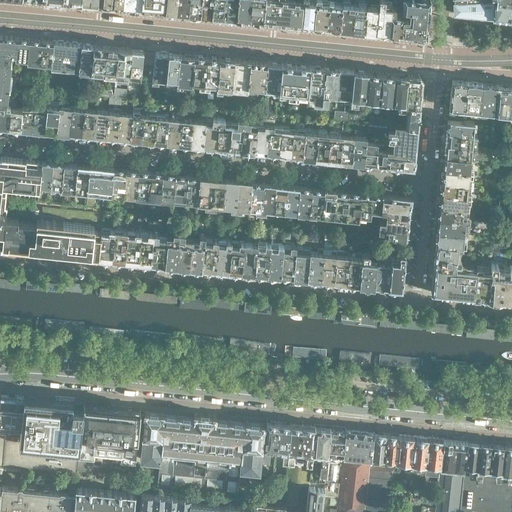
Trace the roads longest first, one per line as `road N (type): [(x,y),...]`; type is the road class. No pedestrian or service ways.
road 1 (primary): [(511,421),(0,372)]
road 2 (tertiary): [(440,52),(0,9)]
road 3 (residential): [(428,183),(0,140)]
road 4 (residential): [(0,259),(416,302)]
